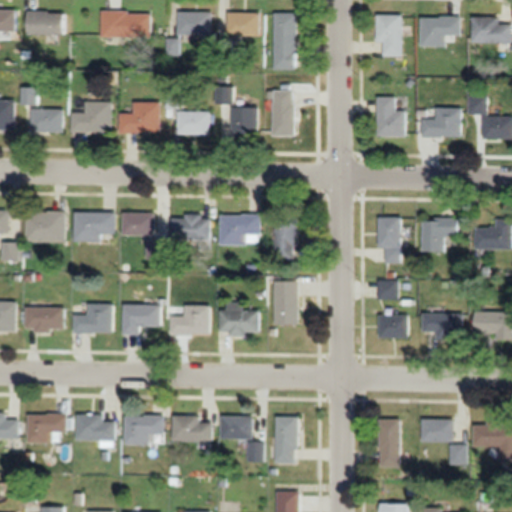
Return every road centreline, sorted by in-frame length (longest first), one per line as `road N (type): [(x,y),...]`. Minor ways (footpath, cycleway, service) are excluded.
road 1 (residential): [(511,185),(0,176)]
road 2 (residential): [(511,385),(0,376)]
road 3 (residential): [(338,0),(339,511)]
